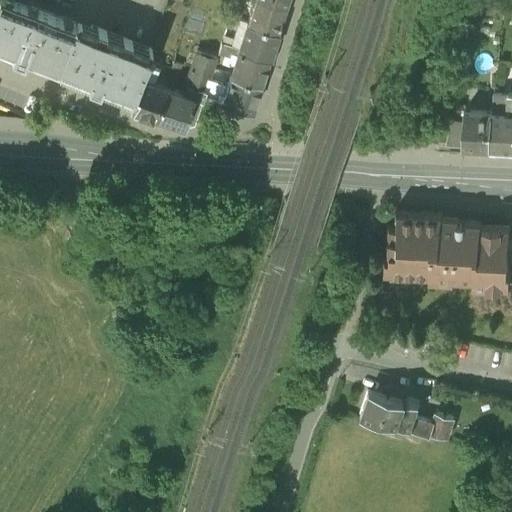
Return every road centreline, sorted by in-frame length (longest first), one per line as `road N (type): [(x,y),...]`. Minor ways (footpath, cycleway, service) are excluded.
road 1 (residential): [(268,150),(236,170),(186,172),(103,149),(0,105)]
road 2 (primary): [(0,195),(282,212)]
road 3 (primary): [(282,212),(511,226)]
road 4 (residential): [(352,391),(511,434)]
road 5 (residential): [(311,0),(268,150)]
road 6 (track): [(352,391),(334,411),(305,511)]
